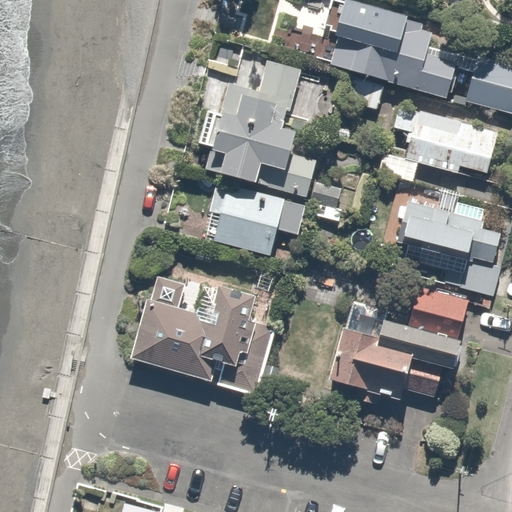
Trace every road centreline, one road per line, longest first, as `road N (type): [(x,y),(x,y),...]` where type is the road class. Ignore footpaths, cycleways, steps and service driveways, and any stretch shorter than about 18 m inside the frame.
road 1 (residential): [(503,511),(88,405)]
road 2 (residential): [(88,405),(180,0)]
